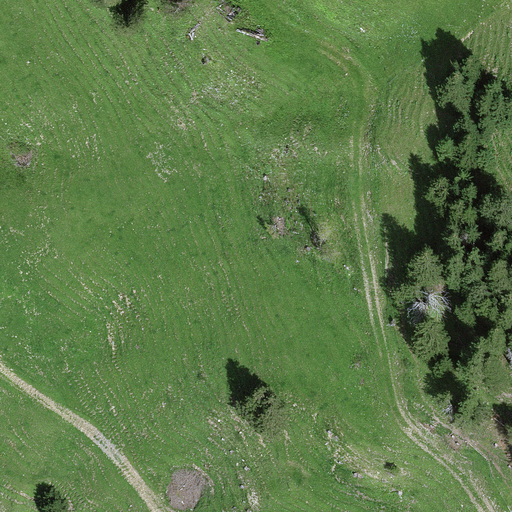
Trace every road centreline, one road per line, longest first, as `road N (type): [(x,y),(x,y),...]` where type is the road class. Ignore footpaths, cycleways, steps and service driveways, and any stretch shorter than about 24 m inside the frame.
road 1 (track): [(489,511),(462,474),(404,423),(393,400),(358,204),(361,100),(354,71),(306,40)]
road 2 (track): [(79,419),(154,511)]
